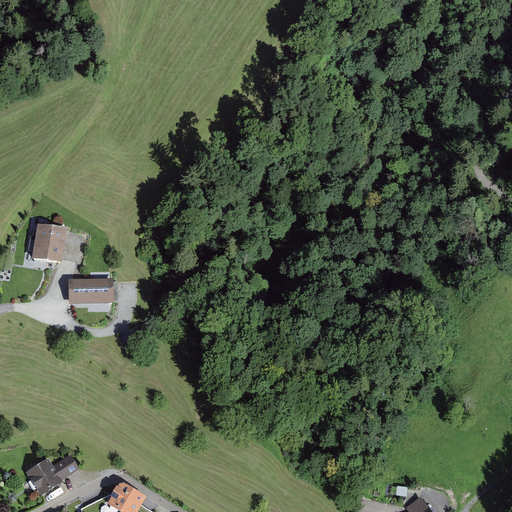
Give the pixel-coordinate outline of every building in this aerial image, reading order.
[(33,227),(26,260),(32,261),(39,228),(33,227)] [(40,229),(35,263),(65,267),(70,233),(40,229)] [(115,285),(69,285),(70,310),(115,310),(115,285)] [(140,331),(132,334),(137,347),(145,344),(140,331)] [(77,458),(60,466),(67,480),(84,471),(77,458)] [(53,462),(31,474),(44,497),(65,485),(53,462)] [(145,511),(151,503),(126,489),(117,507),(126,511),(145,511)]
